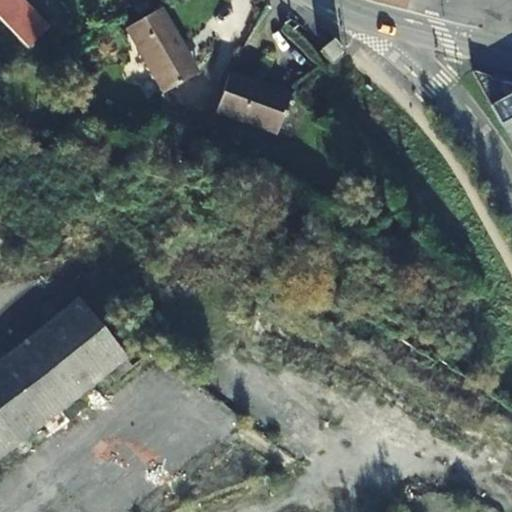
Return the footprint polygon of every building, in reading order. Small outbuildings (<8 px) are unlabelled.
[(200,73),(165,9),(129,29),(164,93),(200,73)] [(330,64),(344,55),(337,45),(324,53),(330,64)] [(282,132),(295,94),(230,72),(217,110),(282,132)] [(511,95),(503,101),(490,79),(473,74),(511,141),(511,95)] [(154,345),(102,278),(0,355),(0,450),(127,355),(133,361),(154,345)]
